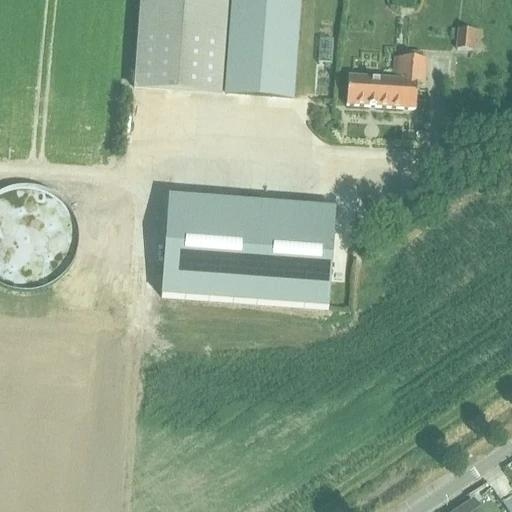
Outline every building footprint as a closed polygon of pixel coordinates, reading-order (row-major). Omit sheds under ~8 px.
[(227,0),(139,0),(133,89),(221,95),(227,0)] [(232,0),(231,12),(224,94),(227,95),(232,95),(276,98),(291,99),(292,99),(292,90),(295,45),(298,0),(232,0)] [(476,31),(457,29),(455,49),(474,51),(476,31)] [(392,83),(348,81),(346,107),(415,112),(416,86),(424,86),(426,61),(421,61),(421,54),(403,53),(402,59),(394,59),(392,83)] [(77,248),(77,241),(77,235),(76,228),(74,222),(71,216),(68,211),(64,206),(59,201),(54,197),(48,194),(42,191),(36,190),(30,189),(23,189),(17,189),(10,190),(4,193),(0,194),(0,287),(4,290),(10,292),(17,293),(23,294),(30,294),(36,293),(42,291),(48,288),(54,285),(59,281),(64,277),(68,272),(71,266),(74,260),(76,254),(77,248)] [(162,275),(160,299),(202,302),(277,308),(328,311),(332,253),(335,212),(272,207),(167,200),(162,275)] [(511,489),(503,476),(488,485),(501,505),(511,498),(511,489)] [(479,511),(473,503),(472,503),(469,499),(458,506),(449,511),(479,511)]
